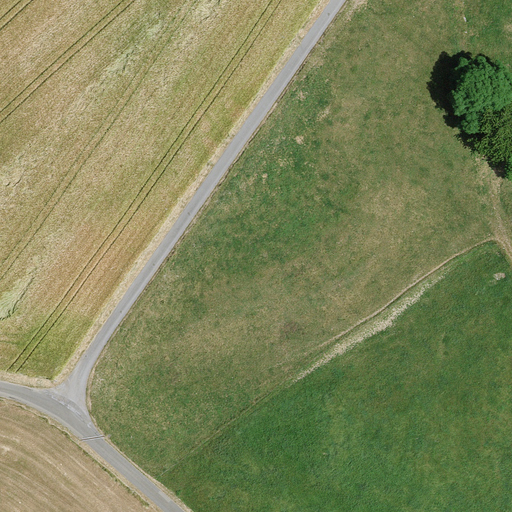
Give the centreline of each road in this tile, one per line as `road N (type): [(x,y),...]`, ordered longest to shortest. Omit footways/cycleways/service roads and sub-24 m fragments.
road 1 (unclassified): [(61,414),(121,308),(343,0)]
road 2 (unclassified): [(61,414),(170,511)]
